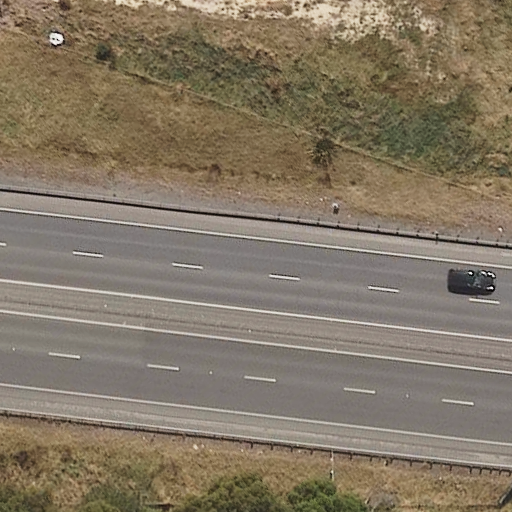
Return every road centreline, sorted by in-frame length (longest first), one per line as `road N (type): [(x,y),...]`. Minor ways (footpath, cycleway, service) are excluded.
road 1 (motorway): [(511,396),(0,339)]
road 2 (motorway): [(0,231),(511,283)]
